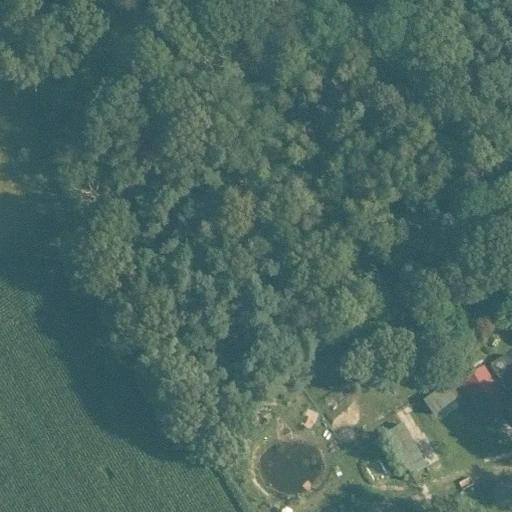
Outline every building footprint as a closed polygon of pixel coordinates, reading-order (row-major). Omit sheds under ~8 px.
[(38,90),(46,103),(63,92),(55,80),(38,90)] [(511,368),(505,355),(490,364),(507,392),(511,388),(511,368)] [(488,424),(509,411),(483,364),(461,375),(488,424)] [(431,416),(455,400),(446,387),(423,403),(431,416)] [(425,469),(402,426),(388,434),(412,476),(425,469)]
